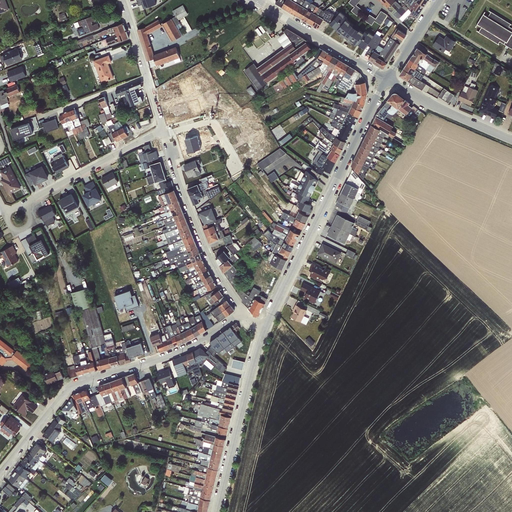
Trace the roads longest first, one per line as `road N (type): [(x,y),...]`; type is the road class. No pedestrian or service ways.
road 1 (residential): [(243,312),(186,347),(80,381),(0,473)]
road 2 (residential): [(386,79),(263,330)]
road 3 (residential): [(162,130),(211,262),(243,312)]
road 4 (residential): [(263,330),(215,511)]
road 5 (residential): [(162,130),(24,203)]
road 6 (residential): [(386,79),(254,0)]
road 7 (residential): [(511,140),(386,79)]
